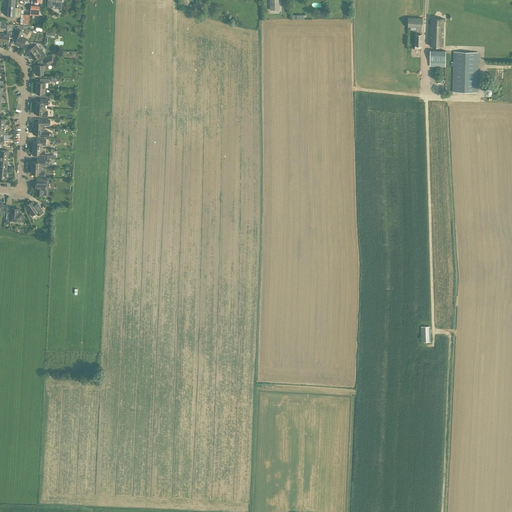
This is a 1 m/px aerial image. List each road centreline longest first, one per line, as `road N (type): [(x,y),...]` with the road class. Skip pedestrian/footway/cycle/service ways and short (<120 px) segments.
road 1 (track): [(356,88),(425,96),(433,332),(450,333),(442,511)]
road 2 (residential): [(20,189),(26,72),(19,59),(0,53)]
